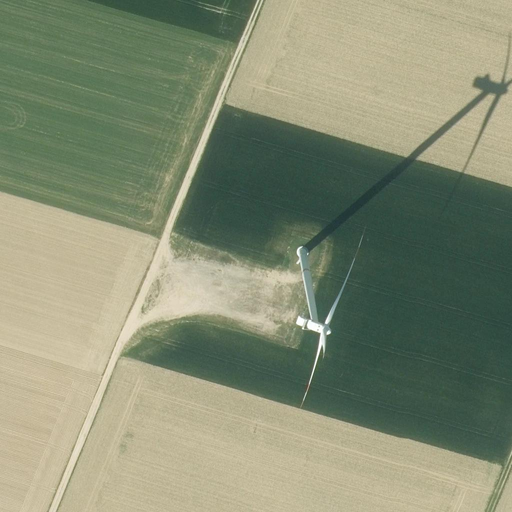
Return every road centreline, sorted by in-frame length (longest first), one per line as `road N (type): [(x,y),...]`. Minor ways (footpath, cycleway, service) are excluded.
road 1 (track): [(50,511),(153,262)]
road 2 (track): [(199,150),(261,0)]
